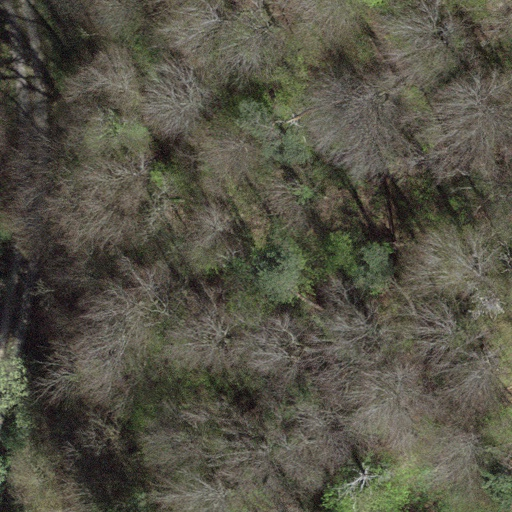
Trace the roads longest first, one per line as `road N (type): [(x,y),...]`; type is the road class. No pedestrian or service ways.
road 1 (track): [(14,0),(31,104),(33,202),(0,368)]
road 2 (track): [(33,202),(61,314),(74,511)]
